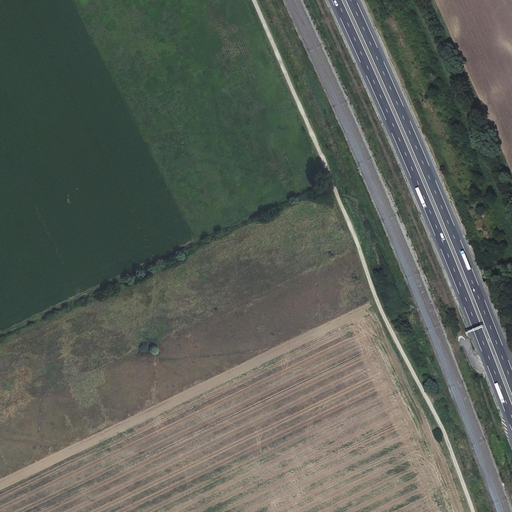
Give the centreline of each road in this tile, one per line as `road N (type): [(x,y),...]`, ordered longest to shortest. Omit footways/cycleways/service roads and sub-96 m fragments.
road 1 (track): [(253,0),(473,511)]
road 2 (motorway): [(336,0),(511,418)]
road 3 (motorway): [(511,382),(350,0)]
road 4 (track): [(430,0),(511,186)]
